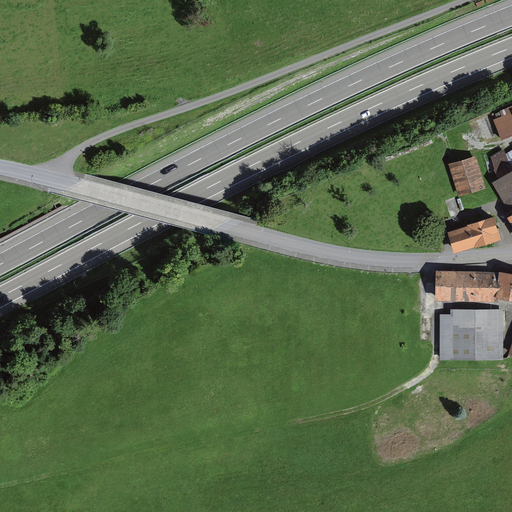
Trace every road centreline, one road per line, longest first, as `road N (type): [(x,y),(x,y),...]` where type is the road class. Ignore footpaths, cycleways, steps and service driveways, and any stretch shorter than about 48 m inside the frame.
road 1 (motorway): [(511,15),(317,100),(0,264)]
road 2 (motorway): [(0,296),(257,163),(511,47)]
road 3 (track): [(0,487),(363,408),(414,384),(432,368),(435,350),(429,260)]
road 4 (tertiary): [(0,167),(340,254),(405,261),(511,253)]
road 5 (track): [(466,0),(102,137),(77,150),(52,179)]
